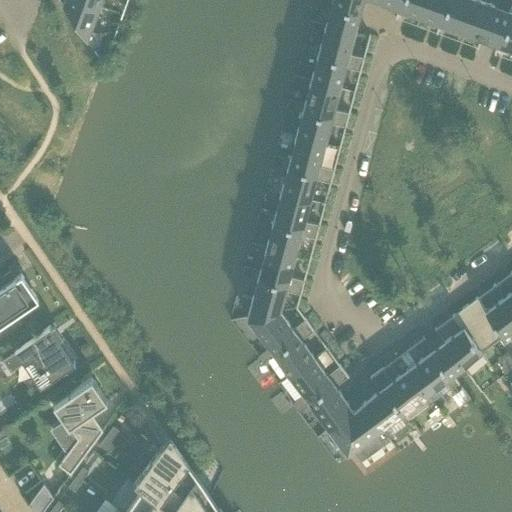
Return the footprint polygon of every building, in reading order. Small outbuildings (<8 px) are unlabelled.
[(100,6),(84,0),(63,0),(62,4),(87,41),(90,32),(90,31),(91,31),(100,6)] [(332,0),(331,3),(360,11),(362,0),(332,0)] [(399,9),(402,0),(378,0),(378,1),(399,9)] [(419,16),(425,0),(402,0),(399,9),(419,16)] [(440,24),(448,0),(425,0),(419,16),(440,24)] [(448,0),(440,24),(460,31),(471,0),(448,0)] [(471,0),(460,31),(481,39),(489,42),(511,50),(511,3),(510,10),(501,7),(481,0),(471,0)] [(319,49),(318,52),(346,60),(348,53),(354,31),(360,11),(331,3),(331,4),(326,23),(319,49)] [(95,32),(91,31),(90,31),(90,32),(87,41),(90,45),(94,50),(100,34),(95,32)] [(303,45),(301,53),(317,57),(318,52),(319,49),(303,45)] [(345,67),(346,60),(318,52),(317,57),(310,80),(338,88),(339,88),(344,68),(345,67)] [(348,53),(346,60),(345,67),(351,69),(352,69),(355,57),(355,55),(348,53)] [(355,57),(352,69),(359,71),(362,57),(355,55),(355,57)] [(303,108),(330,115),(331,116),(333,110),(333,109),(339,88),(338,88),(310,80),(310,82),(304,103),(303,108)] [(289,99),(287,107),(302,111),(303,108),(304,103),(289,99)] [(330,123),(331,116),(330,115),(303,108),(302,111),(295,136),(323,143),(324,144),(329,124),(330,123)] [(337,124),(340,112),(340,111),(333,109),(333,110),(331,116),(330,123),(336,124),(337,124)] [(340,111),(340,112),(337,124),(344,126),(348,113),(340,111)] [(318,164),(324,144),(323,143),(295,136),(295,137),(289,159),(288,164),(315,171),(317,171),(318,166),(318,164)] [(274,155),(272,163),(287,167),(288,164),(289,159),(274,155)] [(315,178),(317,171),(315,171),(288,164),(287,167),(281,192),(308,199),(309,199),(315,179),(315,178)] [(317,171),(315,178),(322,180),(325,168),(326,166),(318,164),(318,166),(317,171)] [(322,180),(329,182),(333,168),(326,166),(325,168),(322,180)] [(280,193),(273,219),(301,227),(302,227),(303,221),(303,220),(309,199),(308,199),(281,192),(280,193)] [(259,210),(257,218),(272,222),(274,215),(259,210)] [(301,227),(273,219),(266,247),(293,255),(294,255),(300,234),(302,227),(301,227)] [(303,220),(303,221),(302,227),(300,234),(307,236),(310,223),(311,222),(303,220)] [(307,236),(314,238),(318,224),(311,222),(310,223),(307,236)] [(294,255),(293,255),(266,247),(265,248),(258,275),(286,283),(287,283),(288,276),(289,276),(294,255)] [(244,266),(242,274),(257,278),(259,270),(244,266)] [(511,274),(511,291),(503,298),(511,309),(511,271),(510,272),(511,274)] [(0,323),(38,299),(21,274),(11,281),(5,272),(0,275),(0,323)] [(285,290),(287,283),(286,283),(258,275),(247,316),(278,310),(279,310),(285,290)] [(289,276),(288,276),(287,283),(285,290),(292,291),(292,292),(296,279),(296,278),(289,276)] [(292,292),(299,293),(303,280),(296,278),(296,279),(292,292)] [(477,297),(464,307),(477,323),(492,343),(511,329),(511,309),(503,298),(487,310),(477,297)] [(444,342),(461,365),(491,343),(477,323),(464,307),(464,306),(452,316),(461,329),(444,342)] [(278,310),(247,316),(270,348),(273,351),(296,334),(297,334),(292,328),(279,310),(278,310)] [(304,319),(298,323),(307,335),(313,331),(304,319)] [(298,323),(292,328),(297,334),(301,339),(307,335),(298,323)] [(51,378),(74,362),(49,326),(14,350),(15,351),(2,360),(10,372),(28,360),(36,373),(38,372),(39,374),(46,370),(51,378)] [(296,334),(273,351),(275,354),(290,375),(313,357),(314,357),(301,340),(301,339),(297,334),(296,334)] [(444,342),(409,368),(426,391),(443,379),(450,374),(461,365),(444,342)] [(270,348),(257,357),(262,364),(275,354),(273,351),(270,348)] [(510,368),(511,366),(511,356),(509,353),(503,358),(510,368)] [(313,357),(290,375),(305,394),(307,398),(331,380),(327,374),(314,357),(313,357)] [(503,359),(497,363),(504,373),(510,368),(503,359)] [(338,365),(333,370),(341,381),(347,377),(338,365)] [(385,385),(403,409),(423,394),(426,391),(409,368),(391,381),(385,385)] [(382,369),(371,378),(375,383),(387,375),(382,369)] [(333,370),(327,374),(331,380),(335,385),(341,381),(333,370)] [(450,374),(443,379),(450,388),(457,383),(450,374)] [(375,383),(380,389),(385,385),(391,381),(387,376),(387,375),(375,383)] [(70,473),(71,472),(88,449),(102,430),(102,429),(90,411),(107,399),(106,399),(102,392),(91,377),(53,403),(77,438),(58,464),(70,473)] [(353,409),(335,386),(335,385),(331,380),(307,398),(309,400),(329,427),(352,409),(353,409)] [(380,389),(362,402),(370,413),(379,425),(380,426),(396,414),(403,409),(385,385),(380,389)] [(426,391),(420,396),(427,405),(433,401),(426,391)] [(305,394),(292,403),(296,410),(309,400),(307,398),(305,394)] [(362,402),(353,409),(352,409),(329,427),(346,451),(380,426),(379,425),(370,413),(362,402)] [(403,409),(396,414),(403,423),(410,418),(403,409)] [(111,439),(119,430),(113,425),(106,435),(111,439)] [(380,426),(373,431),(380,440),(387,435),(380,426)] [(146,465),(185,493),(198,475),(170,433),(166,438),(146,465)] [(104,449),(111,439),(106,435),(99,445),(104,449)] [(146,465),(133,482),(140,487),(172,510),(185,493),(146,465)] [(81,480),(88,471),(83,466),(75,476),(81,480)] [(223,511),(208,489),(198,475),(185,493),(172,510),(170,511),(223,511)] [(74,490),(81,480),(75,476),(68,486),(74,490)] [(29,503),(28,505),(32,511),(41,511),(47,505),(52,497),(43,484),(29,503)] [(122,511),(124,511),(170,511),(172,510),(140,487),(122,511)] [(53,511),(57,511),(63,504),(58,500),(50,510),(53,511)]
